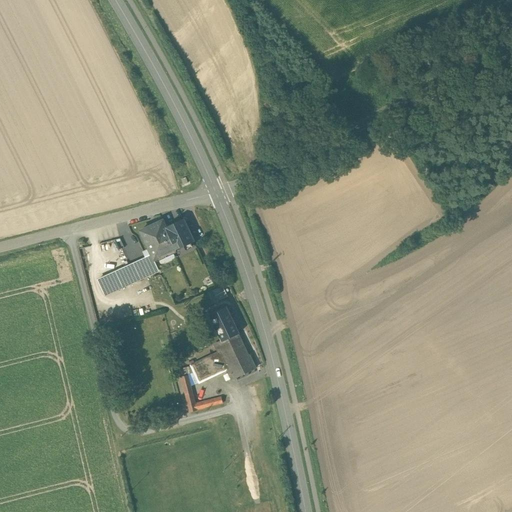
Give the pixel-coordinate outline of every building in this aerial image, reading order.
[(163,220),(140,231),(152,255),(154,260),(194,241),(184,219),(183,219),(183,220),(166,227),(163,220)] [(111,250),(117,248),(121,262),(127,261),(121,238),(109,242),(111,250)] [(152,255),(117,271),(123,285),(141,276),(139,272),(150,267),(148,262),(154,260),(152,255)] [(150,267),(139,272),(141,276),(152,271),(150,267)] [(117,271),(99,279),(105,293),(123,285),(117,271)] [(222,286),(212,290),(218,301),(227,296),(222,286)] [(226,307),(210,315),(222,340),(237,333),(239,333),(233,322),(226,307)] [(222,340),(218,341),(222,350),(191,365),(199,382),(227,369),(229,373),(232,372),(235,378),(255,368),(249,355),(248,356),(237,333),(222,340)] [(188,375),(181,376),(183,386),(190,384),(188,375)] [(190,384),(183,386),(185,395),(192,393),(190,384)] [(195,404),(192,393),(185,395),(190,412),(196,410),(195,404)] [(221,397),(212,399),(214,405),(223,403),(221,397)] [(214,405),(212,399),(195,404),(196,410),(214,405)]
